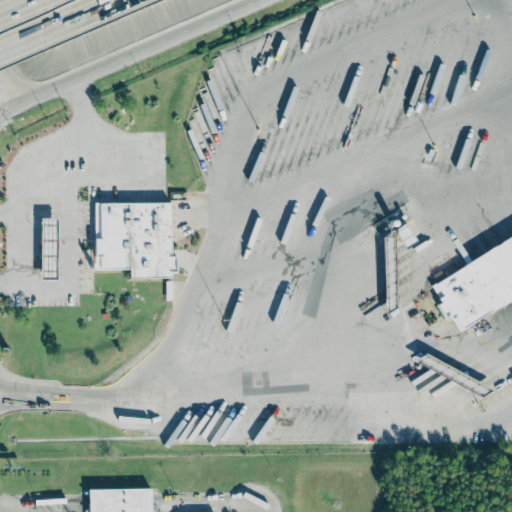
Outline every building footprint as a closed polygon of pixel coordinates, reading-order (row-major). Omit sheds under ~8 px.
[(171,282),(170,204),(91,203),(90,272),(127,273),(127,281),(171,282)] [(39,278),(56,278),(56,219),(39,219),(39,278)] [(382,316),(396,310),(392,228),(381,238),(382,316)] [(459,330),(511,295),(511,232),(430,285),(440,301),(435,304),(444,317),(448,314),(459,330)] [(480,396),(490,390),(423,353),(413,360),(480,396)] [(86,488),(85,511),(151,511),(151,489),(86,488)]
